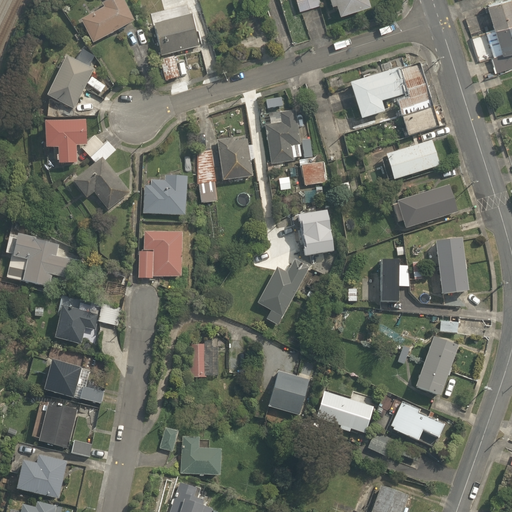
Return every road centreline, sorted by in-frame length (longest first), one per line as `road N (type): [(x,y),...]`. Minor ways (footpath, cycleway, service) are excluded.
road 1 (residential): [(437,22),(136,116)]
road 2 (residential): [(437,22),(511,250)]
road 3 (residential): [(112,511),(144,301)]
road 4 (residential): [(511,348),(457,511)]
